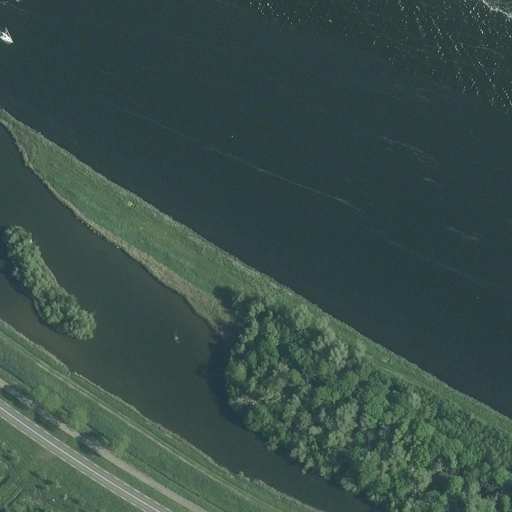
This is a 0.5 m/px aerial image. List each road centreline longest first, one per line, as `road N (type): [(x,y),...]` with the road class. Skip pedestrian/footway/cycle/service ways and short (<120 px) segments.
road 1 (track): [(276,511),(0,335)]
road 2 (primary): [(159,511),(0,407)]
